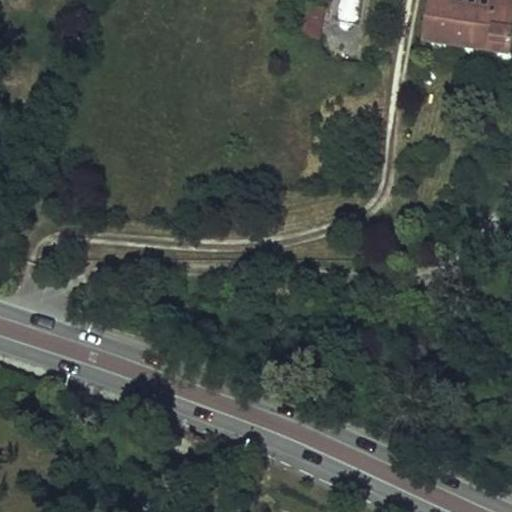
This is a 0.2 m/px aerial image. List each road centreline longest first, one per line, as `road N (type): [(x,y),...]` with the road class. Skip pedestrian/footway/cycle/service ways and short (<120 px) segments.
road 1 (primary): [(511,511),(296,412),(0,309)]
road 2 (primary): [(0,344),(245,429),(429,511)]
